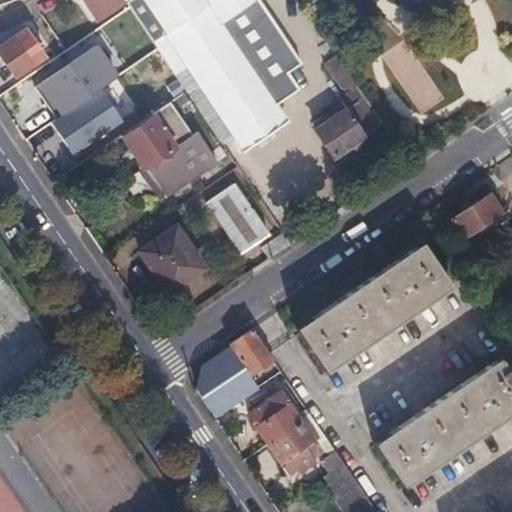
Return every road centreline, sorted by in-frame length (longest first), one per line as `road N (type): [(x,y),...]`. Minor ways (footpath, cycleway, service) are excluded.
road 1 (residential): [(157,366),(511,120)]
road 2 (residential): [(157,366),(0,145)]
road 3 (residential): [(253,511),(157,366)]
